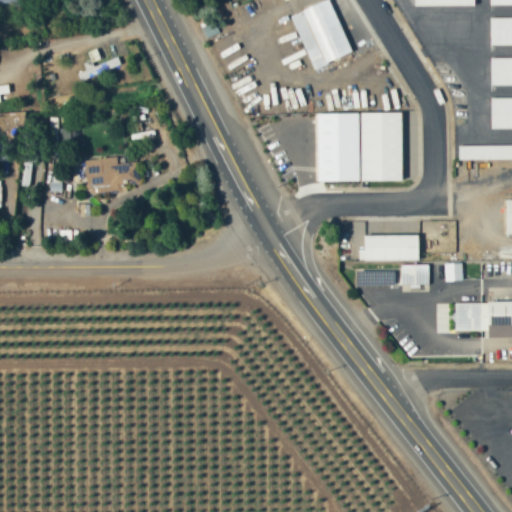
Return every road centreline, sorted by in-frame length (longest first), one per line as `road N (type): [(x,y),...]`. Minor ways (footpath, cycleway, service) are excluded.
road 1 (trunk): [(477,511),(280,253),(147,0)]
road 2 (residential): [(262,225),(315,201),(431,198),(425,93),(369,0)]
road 3 (residential): [(262,225),(179,259),(0,262)]
road 4 (residential): [(380,387),(404,378),(511,375)]
